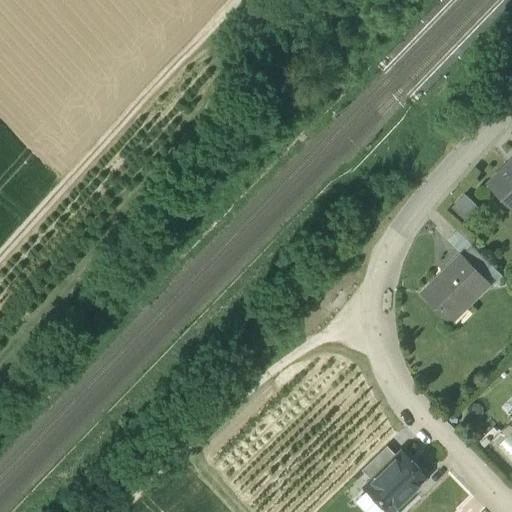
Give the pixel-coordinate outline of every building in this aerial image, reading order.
[(511,164),(509,167),(507,165),(491,182),(511,203),(511,164)] [(492,265),(472,246),(462,255),(482,275),(492,265)] [(462,255),(422,294),(450,322),(490,283),(482,275),(462,255)] [(373,478),(394,457),(385,448),(364,469),(373,478)] [(363,488),(386,511),(391,511),(426,478),(400,452),(394,457),(373,478),(363,488)]
